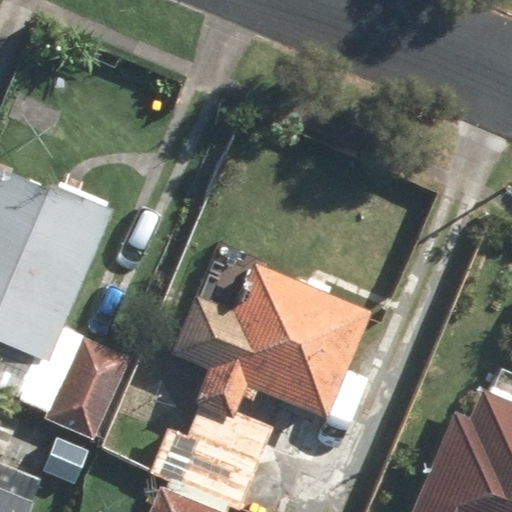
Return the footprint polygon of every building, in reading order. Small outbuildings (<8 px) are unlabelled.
[(118,202),(0,154),(0,333),(56,355),(118,202)] [(241,307),(202,291),(177,351),(213,365),(198,400),(238,416),(253,381),(335,414),(379,306),(261,258),(241,307)] [(476,413),(459,407),(415,511),(511,511),(511,393),(488,384),(476,413)] [(36,511),(44,494),(0,476),(0,511),(36,511)] [(243,511),(164,480),(151,511),(243,511)]
